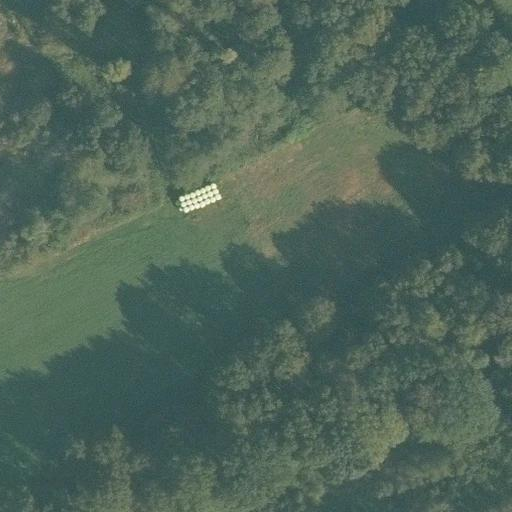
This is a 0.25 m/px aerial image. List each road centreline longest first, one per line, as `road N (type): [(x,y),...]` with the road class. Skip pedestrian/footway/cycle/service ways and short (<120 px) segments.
road 1 (track): [(511,300),(254,419),(132,498)]
road 2 (track): [(374,0),(511,116)]
